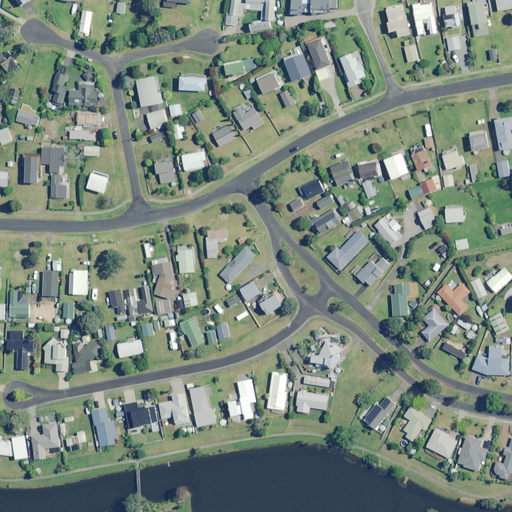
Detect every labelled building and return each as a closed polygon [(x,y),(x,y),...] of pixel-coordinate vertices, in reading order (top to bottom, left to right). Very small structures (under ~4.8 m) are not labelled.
[(190,0),(167,0),(167,1),(164,1),(164,7),(176,8),(176,2),(190,3),(190,0)] [(261,19),(274,20),(275,1),(270,0),(245,0),(245,4),(242,4),(241,0),(231,0),(231,14),(227,14),(226,25),(237,26),(238,16),(243,16),(243,9),(262,11),(261,19)] [(337,9),(336,0),(291,0),(291,14),(302,15),(302,13),(330,13),(330,9),(337,9)] [(511,8),(511,4),(511,0),(497,0),(499,11),(511,8)] [(125,4),(118,3),(117,14),(124,15),(125,4)] [(438,33),(432,4),(422,6),(421,4),(413,5),(419,35),(425,34),(423,20),(429,19),(432,34),(438,33)] [(490,35),(485,4),(469,6),(474,38),(490,35)] [(411,34),(404,5),(387,10),(390,23),(388,23),(390,32),(397,30),(399,37),(411,34)] [(456,13),(454,6),(445,8),(446,15),(443,16),(444,21),(445,21),(447,27),(461,25),(460,19),(463,19),(462,12),(456,13)] [(83,11),(79,32),(89,33),(93,12),(83,11)] [(270,21),(250,24),(252,33),(271,30),(270,21)] [(336,26),(335,21),(324,23),(325,29),(336,26)] [(461,49),(458,37),(447,39),(449,51),(461,49)] [(308,45),(318,70),(316,71),(321,82),(331,77),(327,67),(332,65),(322,39),(308,45)] [(418,60),(415,45),(404,48),(408,63),(418,60)] [(363,64),(358,51),(340,58),(346,72),(343,73),(349,88),(361,83),(359,79),(366,76),(361,64),(363,64)] [(0,53),(0,63),(1,63),(10,73),(19,65),(8,53),(5,56),(2,52),(0,53)] [(312,75),(305,55),(285,62),(293,82),(312,75)] [(246,75),(245,71),(256,69),(255,59),(243,62),(225,66),(227,76),(236,74),(237,77),(246,75)] [(62,64),(59,73),(58,73),(52,91),(56,92),(53,103),(62,106),(68,87),(64,86),(67,76),(66,75),(69,67),(62,64)] [(94,76),(88,70),(83,75),(88,81),(94,76)] [(281,87),(275,73),(258,81),(264,95),(281,87)] [(158,93),(155,77),(137,81),(143,107),(164,103),(161,92),(158,93)] [(205,91),(206,78),(181,77),(180,90),(205,91)] [(94,91),(94,86),(80,85),(79,91),(70,91),(69,105),(97,107),(98,91),(94,91)] [(253,97),(249,89),(244,92),(248,100),(253,97)] [(296,104),(289,90),(280,94),(287,108),(296,104)] [(48,99),(45,101),(47,103),(45,104),(48,109),(52,107),(52,110),(56,110),(56,106),(52,106),(48,99)] [(182,115),(180,104),(170,106),(172,117),(182,115)] [(245,114),(242,109),(234,113),(245,131),(252,126),(254,130),(264,124),(254,109),(245,114)] [(20,110),(16,121),(32,126),(33,125),(37,126),(40,116),(20,110)] [(168,124),(163,110),(147,115),(151,129),(168,124)] [(204,119),(198,111),(192,115),(198,123),(204,119)] [(511,148),(511,121),(511,118),(495,121),(500,151),(511,148)] [(173,126),(176,140),(183,139),(182,132),(185,132),(183,124),(173,126)] [(237,138),(229,125),(213,135),(221,147),(237,138)] [(13,141),(7,128),(0,131),(0,139),(3,146),(13,141)] [(89,134),(89,131),(71,131),(70,139),(85,139),(85,140),(94,141),(94,135),(89,134)] [(166,138),(163,132),(150,137),(153,143),(166,138)] [(489,148),(486,133),(469,135),(472,151),(489,148)] [(434,147),(432,137),(423,139),(425,149),(434,147)] [(99,147),(85,147),(85,156),(99,156),(99,147)] [(64,166),(65,149),(42,148),(42,164),(51,165),(50,173),(60,173),(60,166),(64,166)] [(433,166),(427,150),(413,156),(419,171),(433,166)] [(180,170),(185,169),(186,170),(207,166),(206,160),(205,152),(183,156),(178,157),(180,170)] [(458,157),(457,152),(443,156),(447,170),(457,167),(457,169),(461,168),(460,166),(465,164),(462,156),(458,157)] [(409,174),(402,154),(385,160),(392,180),(409,174)] [(38,183),(39,158),(27,157),(25,183),(38,183)] [(172,161),(157,164),(161,185),(177,182),(172,161)] [(353,174),(348,161),(331,167),(339,187),(344,185),(345,188),(355,184),(351,174),(353,174)] [(376,161),(358,165),(361,179),(379,175),(376,161)] [(510,176),(507,161),(497,162),(500,178),(510,176)] [(479,180),(476,166),(470,167),(473,181),(479,180)] [(9,172),(0,171),(0,186),(9,187),(9,172)] [(110,178),(93,172),(88,188),(105,194),(110,178)] [(62,176),(52,175),(51,198),(66,199),(67,186),(62,185),(62,176)] [(454,186),(452,175),(443,177),(445,187),(454,186)] [(437,190),(442,188),(437,176),(432,178),(433,179),(421,184),(425,195),(437,190)] [(325,193),(319,180),(300,188),(303,196),(306,194),(309,200),(325,193)] [(376,195),(370,181),(362,184),(368,198),(376,195)] [(424,196),(420,187),(408,191),(411,200),(424,196)] [(334,202),(330,195),(317,203),(321,210),(334,202)] [(341,195),(336,198),(341,206),(346,203),(341,195)] [(305,208),(300,199),(290,205),(295,214),(305,208)] [(378,202),(372,205),(375,211),(381,209),(378,202)] [(347,214),(352,222),(361,217),(360,214),(363,212),(359,205),(347,214)] [(437,225),(430,208),(418,213),(426,230),(437,225)] [(463,208),(446,208),(446,223),(464,222),(463,208)] [(340,223),(333,210),(312,222),(320,235),(340,223)] [(390,222),(385,216),(374,226),(391,244),(400,237),(396,233),(402,228),(393,218),(390,222)] [(511,233),(511,227),(501,230),(502,235),(511,233)] [(228,238),(228,231),(207,231),(208,258),(218,258),(217,242),(226,242),(225,238),(228,238)] [(368,241),(358,232),(340,250),(338,247),(327,258),(340,270),(368,241)] [(448,243),(444,239),(439,243),(443,247),(448,243)] [(469,248),(467,239),(456,241),(457,251),(469,248)] [(257,256),(247,247),(221,274),(230,283),(257,256)] [(449,255),(444,247),(439,250),(444,258),(449,255)] [(195,272),(193,250),(179,251),(179,256),(177,256),(177,261),(179,261),(180,273),(195,272)] [(371,286),(390,266),(382,258),(376,265),(372,261),(357,276),(364,283),(366,281),(371,286)] [(155,295),(170,300),(173,291),(171,290),(173,283),(172,283),(174,277),(171,262),(151,266),(153,278),(161,277),(155,295)] [(511,278),(511,275),(505,268),(487,284),(496,293),(511,278)] [(88,271),(71,270),(70,294),(87,295),(88,271)] [(59,272),(44,272),(43,296),(58,296),(59,272)] [(487,295),(479,278),(471,283),(479,299),(487,295)] [(434,286),(428,281),(424,285),(430,290),(434,286)] [(260,294),(253,282),(240,290),(247,301),(260,294)] [(470,292),(461,283),(452,291),(446,285),(438,293),(460,316),(469,308),(462,300),(470,292)] [(411,295),(410,285),(395,286),(395,294),(392,294),(394,316),(409,315),(407,295),(411,295)] [(23,291),(10,290),(9,317),(17,317),(17,314),(29,315),(30,298),(23,297),(23,291)] [(126,312),(120,290),(110,293),(113,308),(118,307),(119,314),(126,312)] [(197,305),(195,293),(183,295),(185,307),(197,305)] [(263,309),(266,315),(285,304),(279,293),(260,304),(263,309)] [(136,302),(135,296),(126,298),(130,316),(141,314),(139,301),(136,302)] [(241,302),(237,296),(227,302),(231,308),(241,302)] [(158,315),(171,313),(169,300),(156,303),(158,315)] [(74,303),(64,302),(63,318),(74,318),(74,303)] [(226,309),(220,302),(214,307),(220,314),(226,309)] [(478,306),(475,308),(481,317),(484,314),(478,306)] [(56,307),(44,307),(43,318),(55,319),(56,307)] [(235,314),(239,321),(249,315),(244,309),(235,314)] [(265,316),(262,309),(258,312),(263,320),(267,318),(265,316)] [(448,326),(435,309),(424,318),(430,325),(422,332),(430,341),(448,326)] [(508,330),(500,313),(489,319),(497,335),(508,330)] [(199,324),(196,318),(181,323),(185,334),(186,334),(192,347),(204,342),(197,325),(199,324)] [(471,326),(460,319),(458,324),(469,330),(471,326)] [(154,335),(152,323),(142,325),(144,337),(154,335)] [(229,337),(227,325),(217,326),(219,339),(229,337)] [(116,339),(114,327),(105,328),(108,341),(116,339)] [(23,331),(8,330),(8,351),(18,352),(17,369),(28,369),(28,352),(34,352),(34,342),(23,341),(23,331)] [(76,331),(72,335),(77,340),(81,336),(76,331)] [(217,343),(215,331),(206,333),(208,345),(217,343)] [(66,358),(66,348),(55,338),(43,348),(46,350),(45,364),(56,364),(56,371),(68,372),(69,358),(66,358)] [(143,353),(141,340),(117,345),(120,358),(143,353)] [(343,349),(326,341),(319,355),(313,354),(311,362),(317,363),(316,366),(333,369),(342,358),(343,354),(340,354),(343,349)] [(102,358),(100,342),(86,344),(87,348),(83,348),(82,343),(73,344),(76,364),(74,365),(75,374),(92,371),(90,360),(102,358)] [(502,359),(502,347),(489,347),(489,357),(478,355),(473,370),(487,375),(509,376),(509,359),(502,359)] [(288,375),(274,372),(267,408),(284,411),(287,393),(285,393),(288,375)] [(335,381),(305,376),(304,383),(334,388),(335,381)] [(256,402),(252,380),(238,382),(241,399),(228,401),(231,417),(244,414),(245,420),(254,418),(251,403),(256,402)] [(206,397),(204,387),(190,390),(197,427),(216,423),(214,410),(210,411),(207,396),(206,397)] [(306,391),(299,390),(297,411),(309,413),(310,408),(327,410),(328,396),(306,393),(306,391)] [(154,400),(153,392),(146,394),(147,401),(154,400)] [(189,421),(183,395),(172,397),(173,401),(159,404),(162,419),(175,417),(176,423),(189,421)] [(396,404),(386,397),(379,406),(376,404),(365,419),(371,423),(369,425),(375,430),(396,404)] [(139,409),(138,402),(124,405),(129,428),(159,422),(155,406),(139,409)] [(432,420),(412,406),(405,416),(411,421),(404,430),(408,433),(405,436),(413,442),(422,429),(425,431),(432,420)] [(92,411),(99,442),(95,442),(97,448),(101,447),(115,444),(114,439),(118,438),(114,420),(110,421),(107,408),(92,411)] [(60,447),(57,424),(43,425),(44,435),(32,437),(35,460),(46,458),(45,449),(60,447)] [(449,435),(437,428),(427,446),(449,458),(457,443),(448,438),(449,435)] [(85,442),(84,432),(77,433),(78,437),(67,438),(68,446),(79,445),(79,443),(85,442)] [(2,440),(4,436),(0,435),(0,457),(1,457),(2,454),(15,456),(15,460),(28,458),(25,436),(12,438),(12,441),(2,440)] [(481,441),(465,436),(457,462),(464,465),(464,467),(478,471),(480,464),(484,465),(488,450),(479,448),(481,441)] [(511,439),(509,447),(507,447),(501,463),(495,461),(491,472),(500,475),(500,477),(509,481),(511,472),(511,439)]
